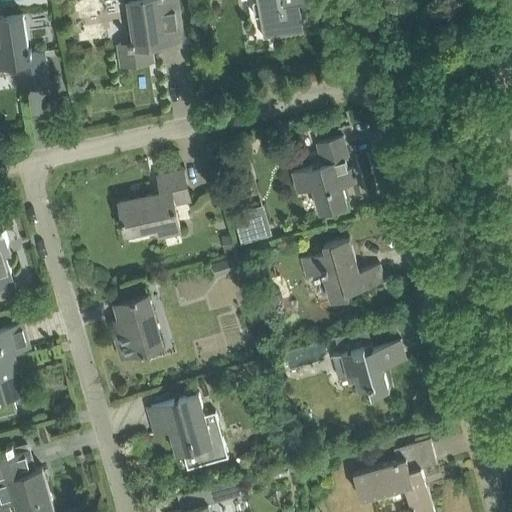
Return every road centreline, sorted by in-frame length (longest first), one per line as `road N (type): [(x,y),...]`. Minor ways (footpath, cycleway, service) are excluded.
road 1 (residential): [(483,451),(374,85)]
road 2 (residential): [(126,511),(32,165)]
road 3 (residential): [(32,165),(374,85)]
